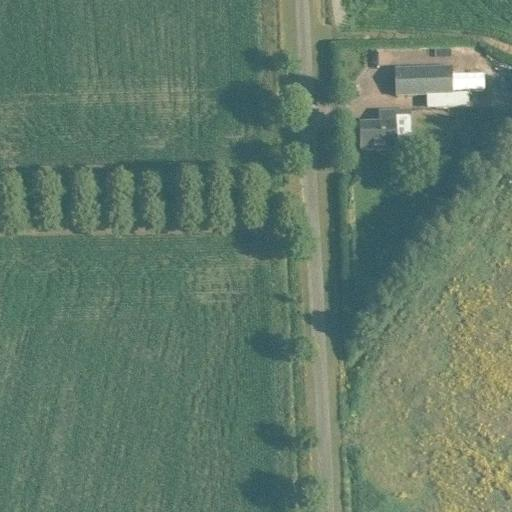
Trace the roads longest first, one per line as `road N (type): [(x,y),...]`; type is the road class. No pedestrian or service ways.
road 1 (unclassified): [(0,214),(311,207)]
road 2 (unclassified): [(325,511),(311,207)]
road 3 (unclassified): [(311,207),(301,0)]
